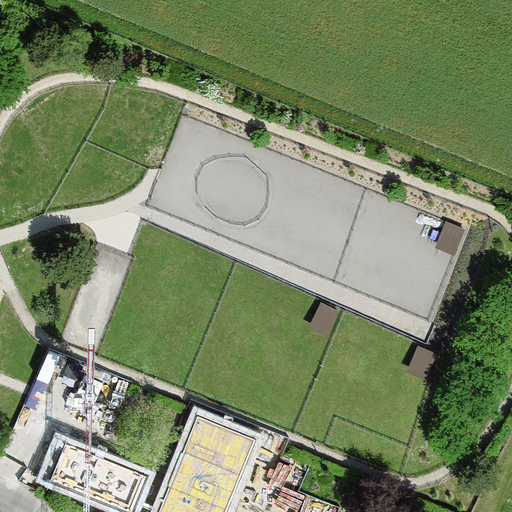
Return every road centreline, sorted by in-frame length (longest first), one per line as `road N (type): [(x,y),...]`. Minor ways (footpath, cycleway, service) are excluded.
road 1 (track): [(511,396),(465,460),(429,479),(400,482),(56,345),(18,301)]
road 2 (track): [(0,129),(50,83),(137,80),(489,210),(511,227)]
road 3 (track): [(167,157),(159,154),(147,187),(131,201),(0,237)]
